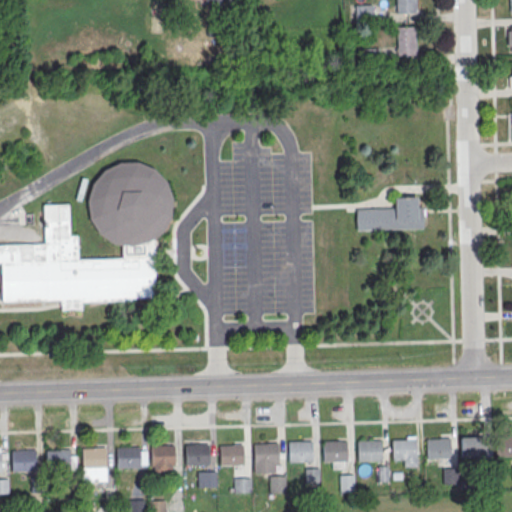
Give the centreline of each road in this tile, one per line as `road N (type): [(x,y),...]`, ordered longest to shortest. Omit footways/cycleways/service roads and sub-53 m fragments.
road 1 (tertiary): [(511,375),(0,392)]
road 2 (residential): [(461,0),(472,377)]
